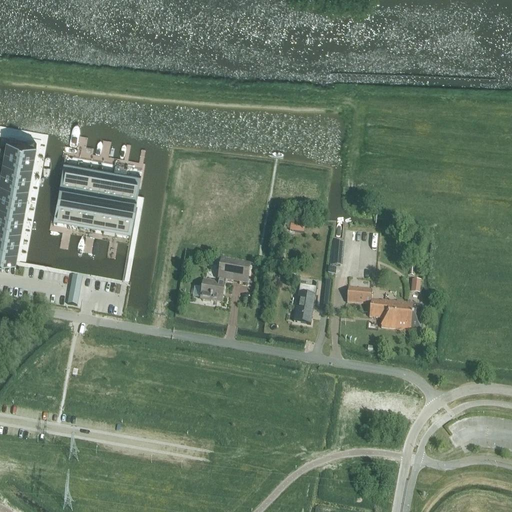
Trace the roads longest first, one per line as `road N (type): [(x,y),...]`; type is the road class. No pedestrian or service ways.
road 1 (unclassified): [(437,404),(396,372),(172,334)]
road 2 (unclassified): [(168,333),(0,304)]
